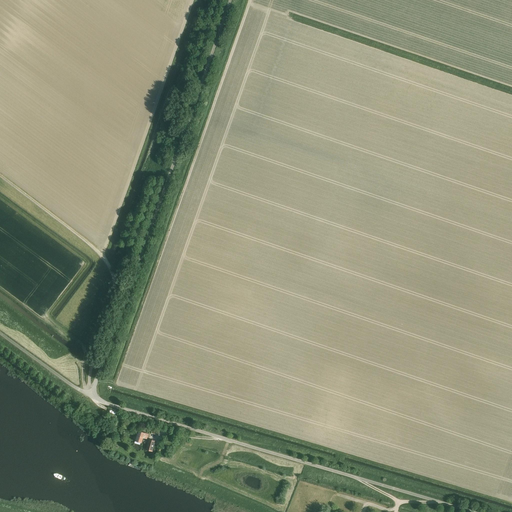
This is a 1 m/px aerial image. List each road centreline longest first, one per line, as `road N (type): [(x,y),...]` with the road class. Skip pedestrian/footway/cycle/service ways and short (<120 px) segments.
road 1 (unclassified): [(90,395),(229,0)]
road 2 (unclassified): [(472,511),(90,395)]
